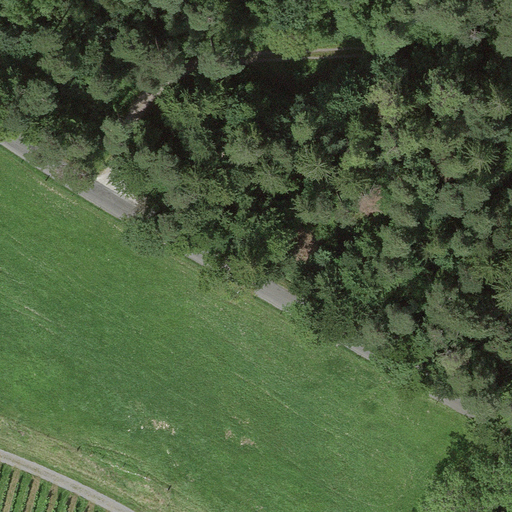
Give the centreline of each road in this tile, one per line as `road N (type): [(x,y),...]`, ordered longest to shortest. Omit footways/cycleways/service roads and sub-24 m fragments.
road 1 (unclassified): [(511,438),(273,293),(94,199),(0,135)]
road 2 (track): [(511,55),(237,66),(183,77),(155,97),(94,199)]
road 3 (track): [(0,457),(142,511)]
